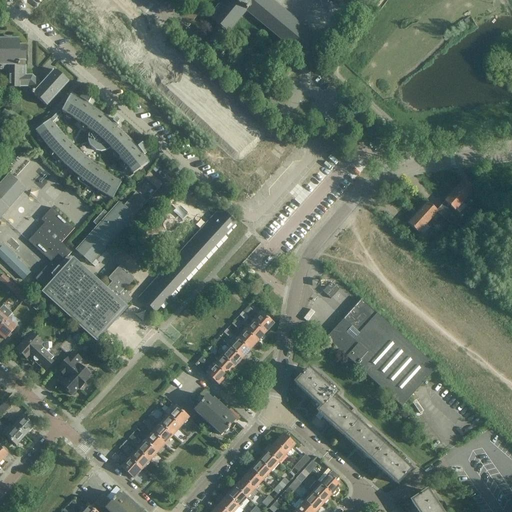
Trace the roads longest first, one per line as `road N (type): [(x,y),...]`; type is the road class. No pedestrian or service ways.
road 1 (unclassified): [(4,0),(252,215),(311,158),(312,143),(164,16)]
road 2 (unclassified): [(310,252),(390,173),(511,153)]
road 3 (residential): [(272,407),(291,297),(310,252)]
road 4 (residential): [(186,511),(272,407)]
road 5 (residential): [(153,511),(61,425)]
road 6 (residential): [(364,490),(272,407)]
